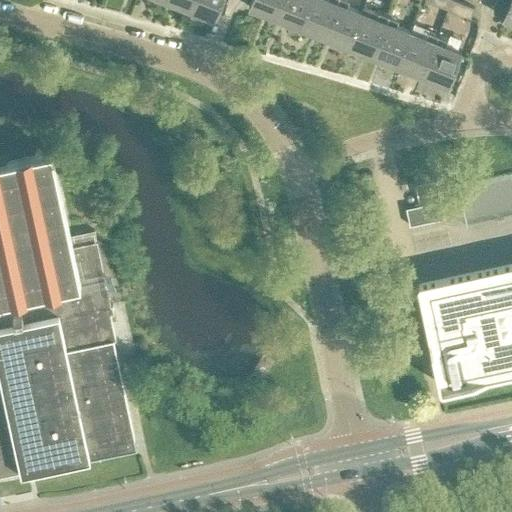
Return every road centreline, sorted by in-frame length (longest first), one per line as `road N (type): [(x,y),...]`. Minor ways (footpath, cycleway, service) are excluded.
road 1 (tertiary): [(0,11),(204,72),(261,112),(293,167)]
road 2 (tertiary): [(293,167),(354,454)]
road 3 (residential): [(293,167),(460,119)]
road 4 (tertiary): [(511,433),(465,430),(354,454)]
road 5 (tertiary): [(359,476),(471,451),(511,433)]
